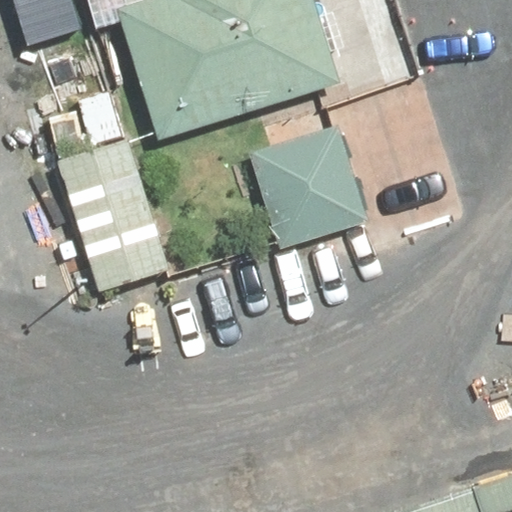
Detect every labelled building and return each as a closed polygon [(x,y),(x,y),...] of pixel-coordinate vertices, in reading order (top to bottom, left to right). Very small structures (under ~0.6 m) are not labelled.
[(367,0),(104,0),(147,143),(389,71),(367,0)] [(32,110),(90,304),(162,283),(104,89),(32,110)] [(236,152),(268,259),(374,227),(342,121),(236,152)] [(511,471),(465,486),(472,511),(505,511),(511,510),(511,471)] [(472,511),(465,486),(383,511),(472,511)]
